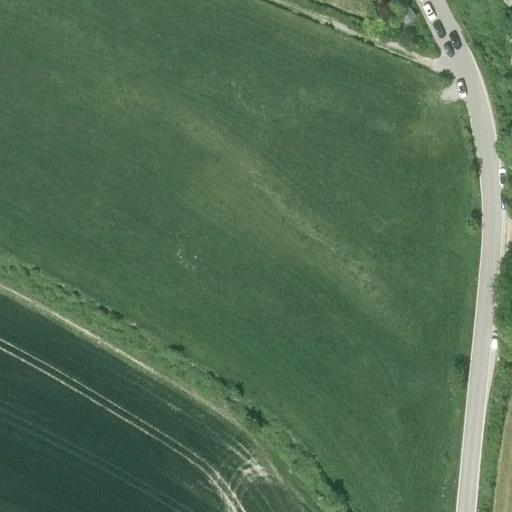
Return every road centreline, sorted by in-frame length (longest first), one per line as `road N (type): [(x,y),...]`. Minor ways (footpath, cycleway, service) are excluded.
road 1 (unclassified): [(467,511),(499,173),(475,77),(440,0)]
road 2 (track): [(475,77),(294,0)]
